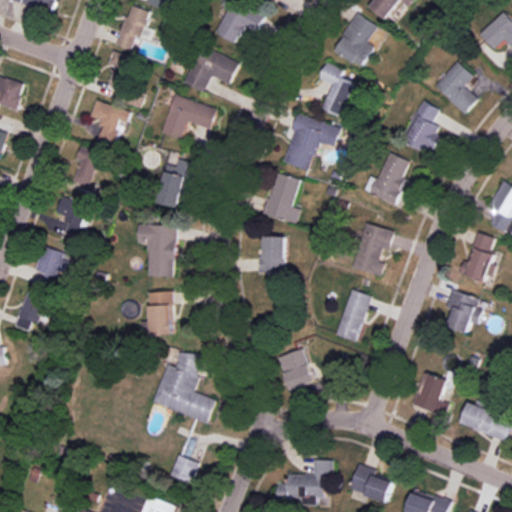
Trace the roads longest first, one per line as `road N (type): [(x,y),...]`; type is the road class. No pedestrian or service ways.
road 1 (residential): [(230,511),(262,435),(223,287),(228,186),(262,99),(321,0)]
road 2 (residential): [(368,422),(448,205),(511,106)]
road 3 (residential): [(0,260),(89,0)]
road 4 (residential): [(262,435),(315,421),(368,422),(511,482)]
